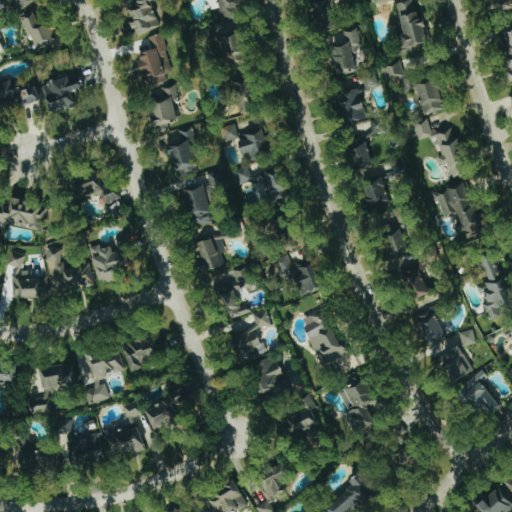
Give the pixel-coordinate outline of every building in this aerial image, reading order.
[(160,27),(158,16),(157,15),(153,0),(137,0),(138,4),(129,9),(130,12),(135,21),(131,24),(138,35),(146,33),(154,29),(160,27)] [(210,0),(212,9),(220,8),(222,20),(240,17),(237,0),(210,0)] [(340,28),(330,0),(327,0),(312,5),(322,34),(340,28)] [(414,0),(397,4),(407,48),(428,43),(418,0),(414,0)] [(511,0),(491,0),(494,9),(511,4),(511,0)] [(37,53),(59,43),(49,19),(40,24),(35,13),(23,19),(37,53)] [(251,61),(239,33),(218,42),(212,27),(202,32),(214,60),(226,55),(231,70),(251,61)] [(358,70),(354,52),(363,50),(358,28),(344,31),(346,41),(333,44),(340,74),(358,70)] [(511,30),(502,33),(511,67),(511,30)] [(174,73),(163,33),(150,37),(153,50),(140,53),(148,86),(169,81),(167,75),(174,73)] [(387,90),(412,87),(411,79),(405,80),(403,63),(384,66),(387,90)] [(44,84),(52,112),(77,105),(73,92),(83,90),(79,74),(44,84)] [(0,101),(3,112),(41,103),(37,87),(21,91),(19,79),(0,83),(0,101)] [(247,110),(253,85),(240,81),(236,100),(244,102),(242,109),(247,110)] [(445,108),(438,81),(417,86),(424,114),(445,108)] [(179,97),(177,85),(151,90),(158,126),(179,122),(174,98),(179,97)] [(363,90),(339,93),(343,123),(367,119),(363,90)] [(416,123),(420,139),(434,136),(429,119),(416,123)] [(224,128),(228,141),(241,137),(237,124),(224,128)] [(239,134),(247,160),(271,154),(264,127),(239,134)] [(436,134),(443,155),(438,157),(441,166),(449,164),(453,177),(469,172),(454,128),(436,134)] [(168,136),(178,175),(202,169),(191,130),(168,136)] [(358,169),(373,166),(368,137),(353,140),(358,169)] [(250,166),(235,170),(239,185),(254,180),(250,166)] [(209,174),(212,186),(223,184),(220,171),(209,174)] [(73,182),(77,200),(101,195),(104,211),(120,207),(115,186),(103,189),(101,176),(73,182)] [(375,214),(394,208),(384,178),(365,184),(375,214)] [(436,193),(446,219),(456,215),(465,239),(490,229),(484,212),(478,215),(465,181),(436,193)] [(186,183),(187,225),(211,224),(209,182),(186,183)] [(0,222),(43,230),(48,207),(9,199),(8,207),(1,206),(0,209),(0,222)] [(405,228),(408,227),(404,217),(383,224),(399,268),(417,261),(405,228)] [(91,248),(102,284),(120,278),(117,270),(131,266),(126,249),(133,247),(129,234),(115,239),(117,246),(103,251),(101,245),(91,248)] [(228,270),(223,253),(226,252),(222,237),(199,244),(209,276),(228,270)] [(94,286),(92,266),(64,269),(62,248),(47,250),(50,279),(60,278),(61,290),(94,286)] [(49,298),(48,279),(31,279),(31,271),(25,271),(25,251),(12,252),(14,299),(49,298)] [(483,258),(490,281),(479,285),(482,294),(487,292),(490,302),(486,303),(491,319),(501,316),(498,307),(511,303),(511,286),(508,274),(502,275),(496,254),(483,258)] [(313,256),(286,267),(298,297),(325,287),(313,256)] [(231,320),(251,311),(248,304),(243,306),(235,289),(254,281),(247,265),(232,271),(236,280),(217,288),(231,320)] [(431,293),(423,270),(405,276),(413,299),(431,293)] [(320,334),(313,337),(326,363),(336,358),(340,367),(352,361),(325,307),(311,314),(320,334)] [(417,318),(432,344),(450,333),(434,307),(417,318)] [(242,360),(267,354),(260,328),(272,325),(269,310),(255,313),(258,325),(235,331),(242,360)] [(478,342),(473,328),(460,333),(465,347),(478,342)] [(132,368),(160,358),(151,335),(124,345),(132,368)] [(440,358),(456,382),(476,369),(460,345),(440,358)] [(96,387),(86,390),(89,404),(112,398),(107,380),(108,380),(107,374),(126,369),(121,352),(96,359),(94,351),(87,352),(96,387)] [(251,365),(261,392),(287,383),(277,355),(251,365)] [(44,388),(77,383),(75,363),(41,367),(44,388)] [(1,381),(18,382),(19,365),(0,364),(0,390),(0,391),(1,381)] [(489,376),(485,370),(461,386),(475,407),(480,404),(487,415),(501,406),(484,380),(489,376)] [(377,424),(370,406),(378,402),(367,374),(353,380),(355,384),(340,391),(357,432),(377,424)] [(155,430),(184,417),(176,396),(146,409),(155,430)] [(298,402),(303,410),(278,426),(282,434),(290,429),(296,438),(306,431),(312,440),(329,430),(307,396),(298,402)] [(52,411),(51,397),(32,398),(33,413),(52,411)] [(142,416),(139,402),(127,404),(129,419),(142,416)] [(104,439),(92,440),(91,431),(74,432),(73,417),(57,418),(57,434),(70,433),(72,464),(105,462),(104,439)] [(117,460),(148,448),(139,425),(108,437),(117,460)] [(391,430),(398,447),(411,441),(404,425),(391,430)] [(60,470),(59,448),(20,450),(21,471),(60,470)] [(416,467),(415,451),(395,452),(396,468),(416,467)] [(294,483),(285,461),(260,472),(269,494),(294,483)] [(327,508),(330,511),(353,511),(379,488),(365,473),(327,508)] [(236,511),(250,504),(236,481),(202,500),(209,511),(236,511)] [(511,511),(511,500),(498,488),(475,511),(511,511)] [(257,507),(260,511),(275,511),(269,500),(257,507)]
